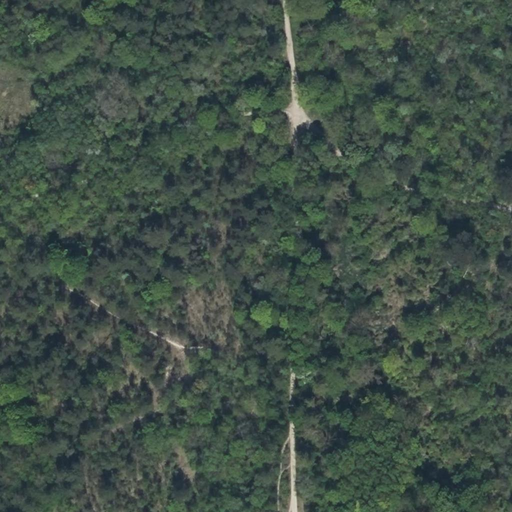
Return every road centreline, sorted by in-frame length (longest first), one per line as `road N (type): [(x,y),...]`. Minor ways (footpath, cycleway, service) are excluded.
road 1 (track): [(285,0),(295,107),(294,511)]
road 2 (track): [(511,210),(411,188),(349,161),(295,107)]
